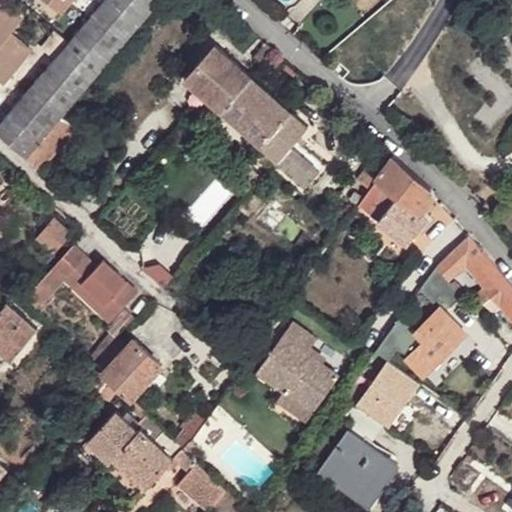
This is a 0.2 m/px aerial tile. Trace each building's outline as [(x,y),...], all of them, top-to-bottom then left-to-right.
[(160,0),(106,0),(72,41),(0,126),(0,134),(26,158),(63,117),(160,0)] [(43,0),(62,15),(74,0),(43,0)] [(2,4),(0,5),(0,80),(7,86),(35,53),(14,35),(24,22),(2,4)] [(276,51),(267,43),(255,57),(264,65),(276,51)] [(224,112),(254,77),(217,45),(187,80),(224,112)] [(293,111),(254,77),(224,112),(262,146),(293,111)] [(310,126),(293,111),(262,146),(280,161),(300,139),(310,126)] [(42,172),(63,147),(77,130),(63,117),(26,158),(42,172)] [(383,146),(360,125),(348,140),(371,160),(383,146)] [(327,163),(300,139),(280,161),(307,185),(327,163)] [(70,154),(63,147),(42,172),(49,179),(70,154)] [(434,189),(394,155),(380,177),(377,181),(385,188),(397,198),(379,221),(408,245),(429,219),(423,214),(437,197),(434,189)] [(264,179),(248,164),(235,180),(251,194),(264,179)] [(377,181),(380,177),(369,170),(358,184),(369,192),(377,181)] [(385,188),(377,181),(369,192),(359,205),(367,211),(369,207),(372,208),(385,188)] [(367,211),(379,221),(397,198),(385,188),(372,208),(369,207),(367,211)] [(251,209),(243,202),(236,210),(245,217),(251,209)] [(149,230),(121,207),(114,216),(142,238),(149,230)] [(52,253),(70,233),(53,219),(36,239),(52,253)] [(511,284),(485,253),(470,235),(466,239),(443,262),(437,268),(448,280),(465,265),(511,314),(511,284)] [(233,266),(243,252),(233,245),(223,259),(233,266)] [(139,291),(113,267),(101,267),(87,255),(66,277),(111,320),(139,291)] [(18,279),(32,262),(26,256),(17,267),(13,262),(7,269),(18,279)] [(448,280),(437,268),(427,280),(421,289),(436,303),(441,297),(452,309),(463,297),(448,280)] [(7,302),(2,307),(0,308),(0,351),(8,359),(35,329),(7,302)] [(441,308),(416,332),(401,317),(377,351),(390,361),(398,349),(409,356),(407,359),(425,377),(468,336),(441,308)] [(121,312),(104,331),(113,340),(131,321),(121,312)] [(284,338),(308,355),(318,341),(294,323),(284,338)] [(340,377),(308,355),(284,338),(258,375),(284,394),(315,415),(340,377)] [(134,340),(124,350),(127,352),(136,343),(134,340)] [(136,343),(127,352),(149,373),(158,363),(136,343)] [(83,356),(91,364),(97,359),(88,350),(83,356)] [(107,379),(130,400),(152,376),(149,373),(127,352),(124,350),(102,374),(107,379)] [(421,383),(389,361),(357,406),(389,428),(421,383)] [(149,373),(152,376),(160,366),(158,363),(149,373)] [(97,390),(107,379),(102,374),(100,372),(89,384),(97,390)] [(281,398),(284,394),(258,375),(254,380),(281,398)] [(315,415),(284,394),(281,398),(278,403),(308,423),(315,415)] [(303,431),(308,423),(278,403),(273,409),(303,431)] [(146,487),(183,449),(146,414),(134,427),(115,408),(84,441),(107,463),(113,456),(146,487)] [(325,466),(373,500),(398,465),(350,431),(325,466)] [(226,489),(196,462),(179,487),(203,511),(205,511),(213,504),(226,489)] [(369,505),(373,500),(325,466),(321,472),(369,505)] [(250,511),(226,489),(213,504),(221,511),(250,511)]
